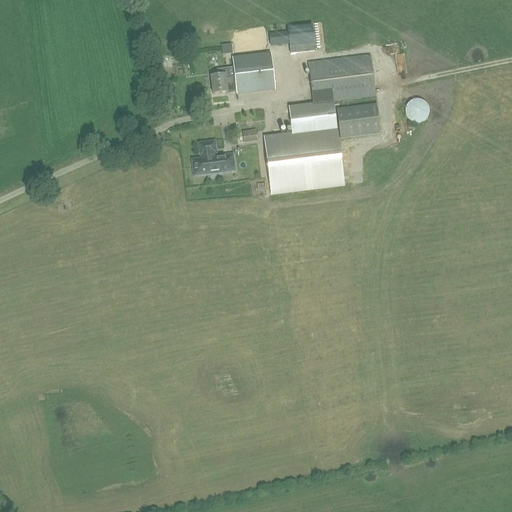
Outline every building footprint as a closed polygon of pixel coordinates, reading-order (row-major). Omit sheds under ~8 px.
[(315,52),(312,26),(287,28),(288,35),(272,36),(274,47),(289,46),(290,54),(315,52)] [(271,195),(343,186),(333,102),(375,97),(370,56),(308,64),(314,105),(289,108),(293,135),(264,139),(271,195)] [(273,88),(270,60),(233,64),(235,78),(225,79),(225,75),(210,77),(212,95),(227,93),(226,87),(235,86),(237,100),(247,99),(246,91),(273,88)] [(341,140),(380,135),(376,105),(337,110),(341,140)] [(215,158),(215,156),(213,154),(215,150),(215,143),(199,145),(201,156),(202,156),(202,160),(196,161),(193,165),(194,173),(198,176),(204,175),(206,173),(220,171),(222,173),(234,171),(233,159),(222,160),(218,158),(215,158)]
